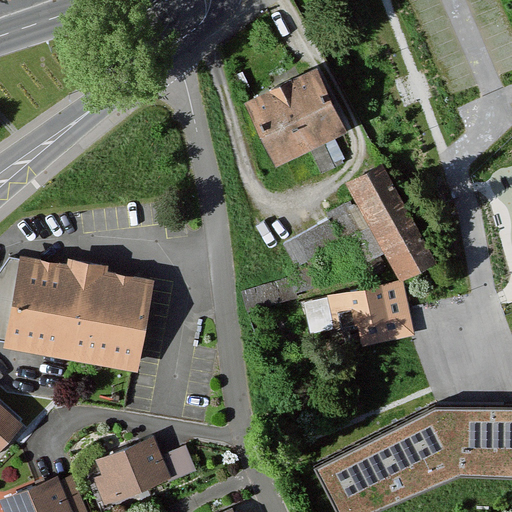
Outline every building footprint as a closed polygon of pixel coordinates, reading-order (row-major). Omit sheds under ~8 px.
[(312,78),(255,106),(279,156),(336,128),(312,78)] [(339,165),(329,143),(316,148),(326,171),(339,165)] [(428,263),(374,163),(348,177),(403,277),(428,263)] [(346,202),(329,212),(332,219),(344,238),(361,228),(346,202)] [(344,238),(332,219),(286,246),(298,266),(344,238)] [(387,265),(379,250),(366,257),(374,272),(387,265)] [(0,337),(135,358),(147,277),(12,257),(0,272),(0,337)] [(315,267),(296,274),(300,287),(320,280),(315,267)] [(289,275),(243,287),(248,307),(294,295),(289,275)] [(402,280),(330,295),(336,323),(360,318),(365,341),(413,331),(402,280)] [(509,320),(467,329),(479,387),(511,379),(511,321),(509,322),(509,320)] [(8,408),(0,400),(0,450),(20,427),(4,413),(8,408)] [(511,404),(436,404),(320,463),(345,511),(348,511),(460,465),(511,467),(511,404)] [(155,435),(90,459),(105,498),(170,474),(155,435)] [(58,477),(3,499),(8,511),(88,511),(85,503),(70,509),(58,477)]
